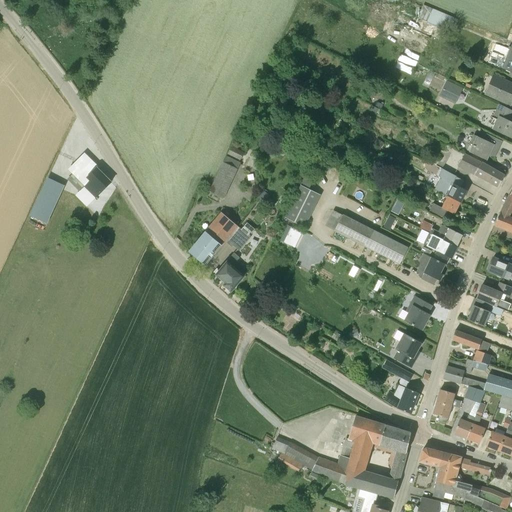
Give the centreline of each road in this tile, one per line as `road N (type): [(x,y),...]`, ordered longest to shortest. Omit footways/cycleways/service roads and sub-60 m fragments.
road 1 (tertiary): [(420,425),(351,391),(197,279),(69,92),(0,7)]
road 2 (residential): [(420,425),(469,265),(511,176)]
